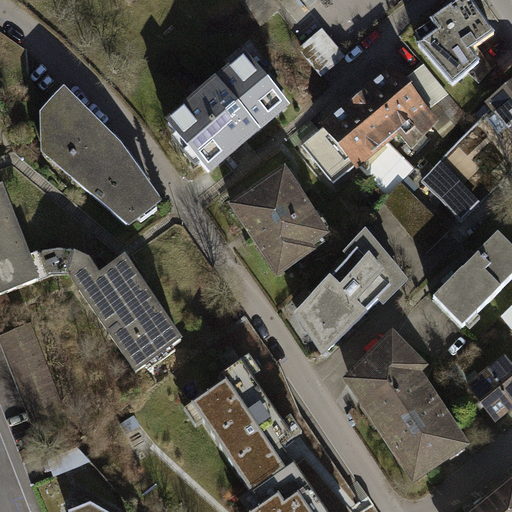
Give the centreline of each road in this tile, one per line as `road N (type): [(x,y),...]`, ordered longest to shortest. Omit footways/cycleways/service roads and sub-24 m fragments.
road 1 (residential): [(395,511),(126,126),(40,40),(0,12)]
road 2 (residential): [(432,0),(322,105)]
